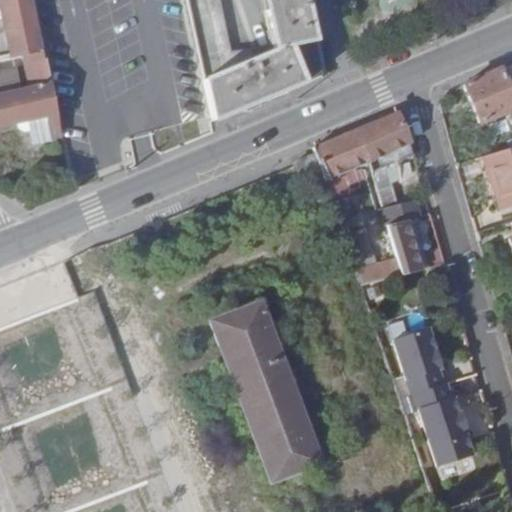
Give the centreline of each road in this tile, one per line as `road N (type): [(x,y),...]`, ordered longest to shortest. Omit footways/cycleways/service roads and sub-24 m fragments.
road 1 (secondary): [(0,253),(414,74)]
road 2 (residential): [(511,441),(414,74)]
